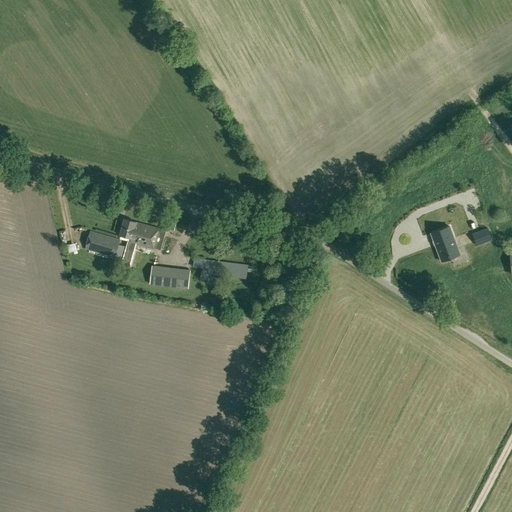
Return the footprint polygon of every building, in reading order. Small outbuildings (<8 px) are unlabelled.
[(491,134),(498,149),(511,141),(511,122),(508,124),(509,126),(491,134)] [(109,214),(117,217),(119,209),(111,206),(109,214)] [(164,228),(174,230),(177,218),(167,215),(164,228)] [(130,242),(136,244),(141,223),(125,219),(120,235),(131,238),(130,242)] [(136,244),(153,249),(159,228),(141,223),(136,244)] [(429,234),(441,262),(459,254),(447,226),(429,234)] [(488,229),(473,234),(477,246),(492,240),(488,229)] [(86,249),(115,257),(119,240),(90,231),(86,249)] [(201,278),(212,279),(213,274),(233,277),(234,272),(247,276),(249,266),(236,262),(204,259),(201,278)] [(151,282),(186,286),(188,271),(153,267),(151,282)]
